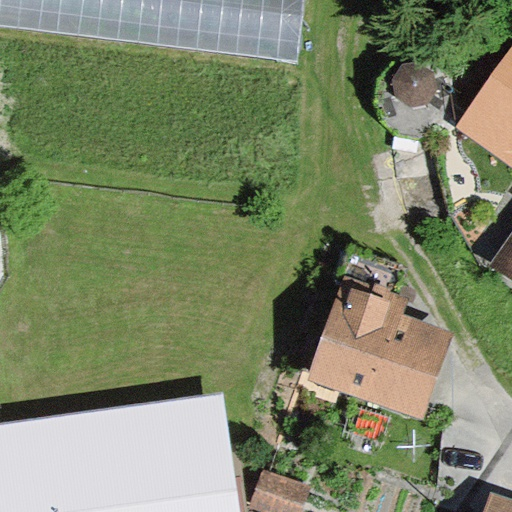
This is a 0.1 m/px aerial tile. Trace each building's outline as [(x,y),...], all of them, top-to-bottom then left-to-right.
[(0,0),(0,23),(300,54),(305,0),(0,0)] [(450,75),(433,62),(412,58),(393,65),(379,81),(375,102),(382,121),(399,137),(420,140),(439,133),(453,116),(457,95),(450,75)] [(511,64),(482,108),(511,128),(511,64)] [(511,200),(481,244),(511,266),(511,200)] [(340,284),(349,287),(317,379),(412,412),(434,347),(394,333),(405,303),(394,299),(404,271),(351,253),(340,284)] [(235,511),(225,436),(0,466),(0,511),(235,511)] [(294,511),(302,491),(266,478),(257,505),(276,511),(294,511)]
